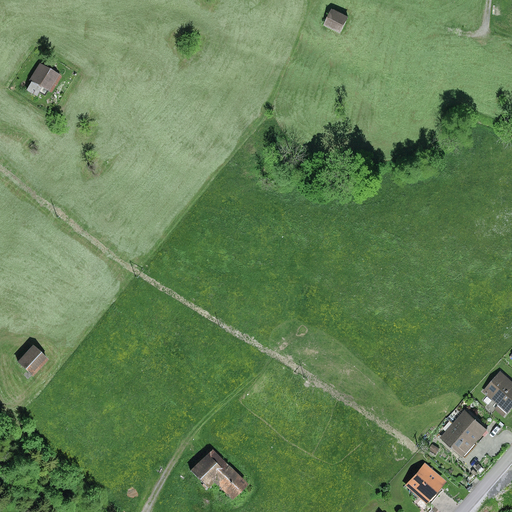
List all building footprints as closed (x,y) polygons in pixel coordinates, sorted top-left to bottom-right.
[(354,19),(336,10),(328,27),(346,35),(354,19)] [(63,78),(41,66),(32,83),(55,95),(63,78)] [(36,346),(20,362),(34,376),(50,359),(36,346)] [(511,409),(511,380),(501,371),(484,391),(500,405),(495,410),(505,418),(511,409)] [(488,430),(466,410),(453,425),(475,444),(488,430)] [(475,444),(453,425),(441,439),(463,458),(475,444)] [(432,444),(429,450),(436,454),(439,448),(432,444)] [(248,487),(212,451),(191,471),(208,488),(216,480),(235,500),(248,487)] [(424,464),(405,485),(425,503),(444,482),(424,464)] [(478,464),(471,472),(476,476),(482,467),(478,464)]
